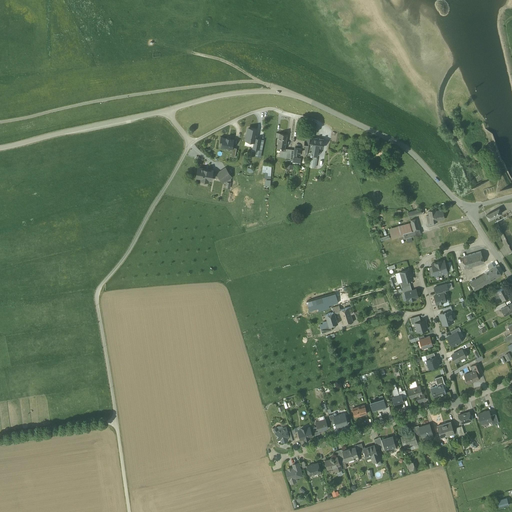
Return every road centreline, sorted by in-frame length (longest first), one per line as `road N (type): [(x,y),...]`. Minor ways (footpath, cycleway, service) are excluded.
road 1 (unclassified): [(167,111),(242,91),(282,90),(410,149),(466,207)]
road 2 (unclassified): [(191,143),(97,289),(116,420)]
road 3 (residential): [(277,459),(458,402)]
road 4 (unclassified): [(0,148),(167,111)]
road 5 (unclassified): [(191,143),(262,108),(328,127)]
